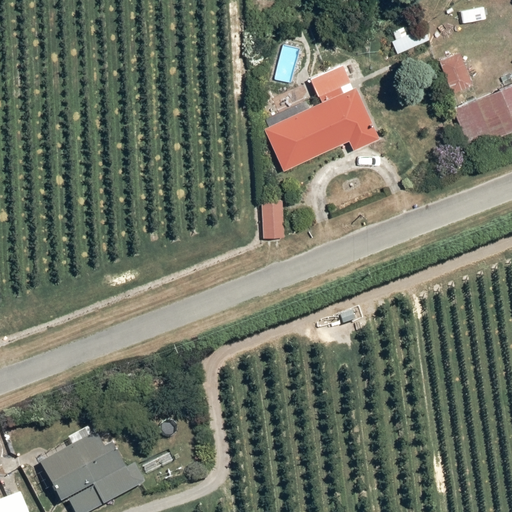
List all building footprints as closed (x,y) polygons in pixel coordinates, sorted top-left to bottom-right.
[(424,23),(392,34),(397,48),(429,37),(424,23)] [(463,49),(440,57),(451,88),(473,81),(463,49)] [(379,138),(344,60),(309,76),(320,101),(264,126),(283,169),(349,140),(353,149),(379,138)] [(511,127),(511,82),(454,106),(470,145),(511,127)] [(283,195),(261,196),(264,237),(286,235),(283,195)] [(115,424),(38,459),(41,466),(36,469),(48,497),(53,494),(58,505),(72,499),(77,511),(81,511),(142,485),(115,424)] [(0,511),(28,511),(20,491),(0,498),(0,511)]
